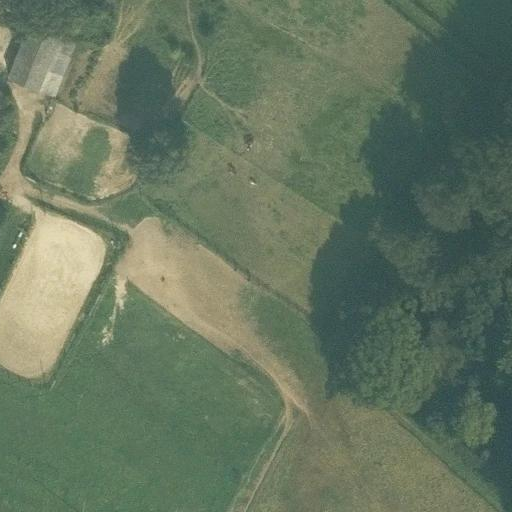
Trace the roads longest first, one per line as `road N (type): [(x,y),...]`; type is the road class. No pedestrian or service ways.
road 1 (unknown): [(451,160),(329,349),(434,425),(511,500)]
road 2 (track): [(410,0),(511,85)]
